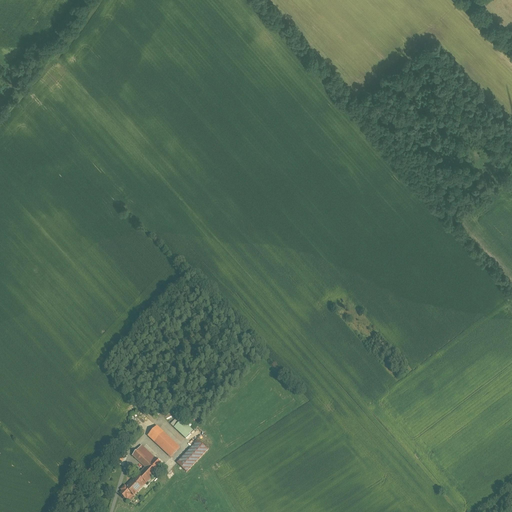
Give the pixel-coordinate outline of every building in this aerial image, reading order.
[(181,417),(174,424),(188,436),(194,429),(181,417)] [(180,444),(157,422),(148,432),(171,453),(180,444)] [(187,468),(208,446),(199,438),(178,459),(187,468)] [(164,462),(141,441),(131,452),(145,463),(124,485),(134,494),(160,467),(159,467),(164,462)] [(123,449),(117,464),(123,466),(129,451),(123,449)]
